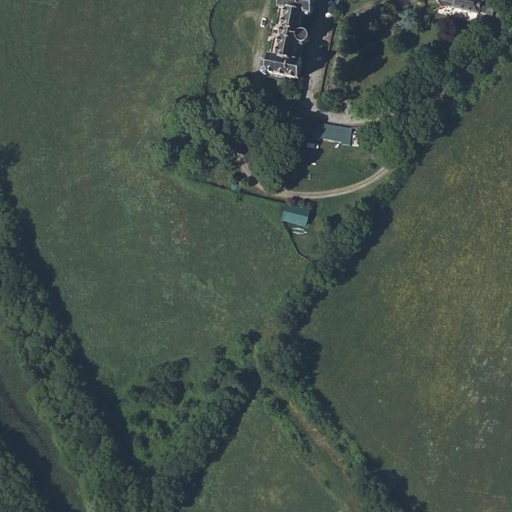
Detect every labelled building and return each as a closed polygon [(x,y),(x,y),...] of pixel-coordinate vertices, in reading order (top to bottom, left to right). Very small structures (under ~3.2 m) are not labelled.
[(270,55),(267,73),(298,79),(302,61),(293,60),(297,40),(299,42),(301,43),(304,43),(307,42),(309,40),(310,38),(310,35),(309,33),(307,31),(304,30),(301,30),(299,31),(303,13),(311,15),(314,0),(281,0),(279,8),(286,9),(276,56),(270,55)] [(436,0),(437,0),(436,0),(440,0),(442,2),(439,3),(442,11),(444,9),(446,8),(449,8),(452,7),(478,14),(479,12),(486,14),(489,4),(481,2),(481,0),(436,0)] [(486,14),(494,16),(497,6),(489,4),(486,14)] [(311,138),(352,142),(353,126),(312,122),(311,138)] [(308,225),(312,208),(287,203),(283,220),(308,225)]
